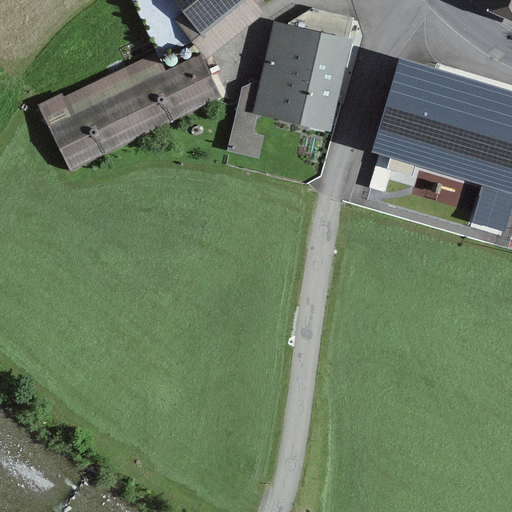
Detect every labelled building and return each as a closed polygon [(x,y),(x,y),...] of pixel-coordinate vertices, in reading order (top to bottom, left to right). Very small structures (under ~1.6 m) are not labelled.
[(191,33),(204,49),(255,8),(248,0),(133,0),(158,51),(181,40),(191,33)] [(511,0),(485,0),(483,7),(511,19),(511,0)] [(299,38),(274,32),(258,107),(323,121),(334,68),(341,64),(349,28),(303,18),(299,38)] [(193,51),(47,123),(72,173),(218,101),(193,51)] [(511,108),(472,96),(468,109),(436,99),(422,145),(511,173),(511,108)] [(229,151),(244,155),(253,110),(239,107),(229,151)] [(369,127),(360,157),(391,166),(400,136),(369,127)] [(474,205),(501,214),(510,187),(483,178),(474,205)]
